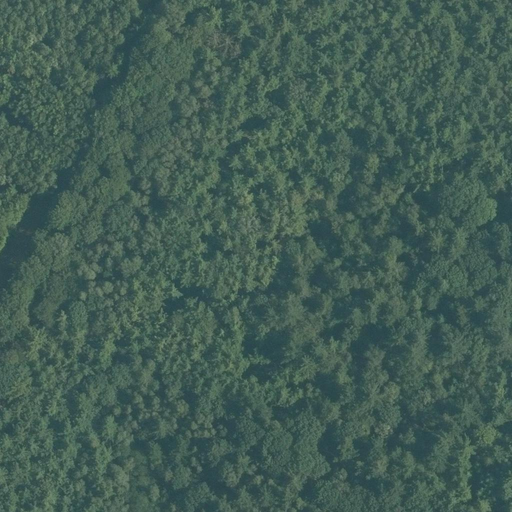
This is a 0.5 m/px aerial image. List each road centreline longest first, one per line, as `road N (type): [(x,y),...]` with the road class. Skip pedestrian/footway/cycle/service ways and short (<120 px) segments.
road 1 (track): [(46,288),(323,483),(393,292),(459,158),(511,182)]
road 2 (track): [(46,288),(198,0)]
road 3 (track): [(459,158),(179,36)]
